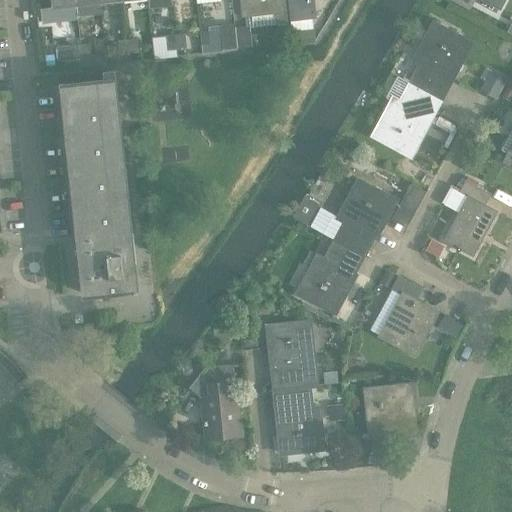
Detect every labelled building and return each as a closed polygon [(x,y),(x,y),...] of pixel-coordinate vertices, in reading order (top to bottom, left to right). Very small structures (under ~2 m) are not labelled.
[(51,0),(52,8),(53,11),(74,9),(74,5),(76,5),(75,0),(51,0)] [(150,0),(151,8),(172,6),(171,0),(150,0)] [(276,24),(288,22),(285,0),(240,0),(242,17),(275,14),(276,24)] [(289,0),(291,19),(316,16),(314,0),(289,0)] [(484,0),(499,8),(503,0),(484,0)] [(411,83),(420,88),(425,79),(432,82),(437,73),(452,81),(472,43),(434,22),(414,60),(421,64),(411,83)] [(238,48),(236,27),(235,24),(221,25),(223,49),(238,48)] [(250,25),(236,27),(238,48),(252,46),(250,25)] [(200,31),(201,45),(202,53),(212,52),(209,30),(200,31)] [(176,34),(178,48),(187,47),(185,33),(176,34)] [(178,48),(176,34),(167,35),(168,49),(178,48)] [(128,39),(130,53),(139,52),(137,38),(128,39)] [(119,40),(120,55),(121,62),(131,60),(130,53),(128,39),(119,40)] [(81,44),(82,58),(91,57),(90,43),(81,44)] [(82,58),(81,44),(57,47),(58,61),(82,58)] [(134,239),(116,70),(106,72),(107,80),(60,85),(82,293),(134,288),(129,240),(134,239)] [(491,72),(481,90),(496,99),(506,80),(491,72)] [(415,97),(420,88),(411,83),(400,101),(394,98),(373,136),(411,157),(432,118),(417,110),(422,100),(415,97)] [(511,88),(508,86),(503,97),(510,101),(511,97),(511,88)] [(359,179),(338,218),(334,215),(324,233),(345,244),(349,235),(356,239),(362,229),(376,237),(397,200),(359,179)] [(473,254),(497,211),(485,204),(490,193),(466,180),(460,191),(469,196),(445,239),(456,245),(455,247),(460,250),(461,248),(473,254)] [(411,184),(401,202),(416,210),(426,192),(411,184)] [(345,244),(324,233),(324,234),(335,240),(326,258),(318,254),(298,292),(336,313),(356,274),(342,266),(347,256),(340,253),(345,244)] [(432,240),(426,252),(436,257),(442,246),(432,240)] [(387,270),(381,280),(391,286),(397,275),(387,270)] [(393,288),(370,330),(379,335),(414,354),(434,318),(415,307),(417,303),(415,301),(422,289),(399,277),(393,288)] [(446,315),(441,327),(459,334),(464,322),(446,315)] [(275,388),(310,385),(317,384),(311,321),(268,325),(272,368),(290,366),(291,376),(274,378),(275,388)] [(255,327),(242,329),(244,347),(257,345),(255,327)] [(0,397),(25,379),(16,366),(5,355),(0,350),(0,397)] [(240,434),(235,380),(233,364),(204,368),(189,388),(202,397),(206,437),(240,434)] [(410,400),(413,400),(412,382),(363,386),(368,435),(413,430),(410,400)] [(312,406),(310,385),(275,388),(281,453),(323,449),(319,405),(312,406)] [(345,403),(327,405),(329,420),(347,419),(345,403)]
